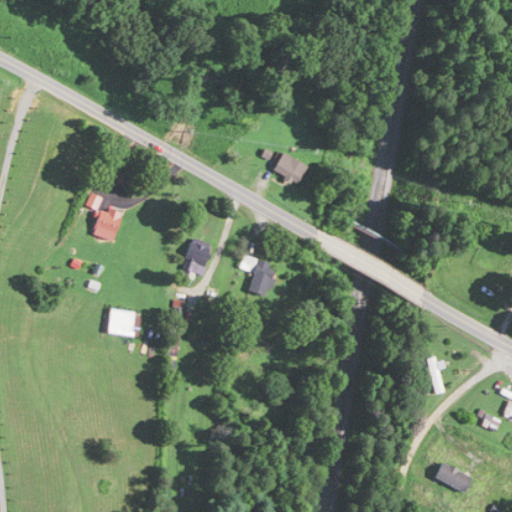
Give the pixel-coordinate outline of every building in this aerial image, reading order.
[(276,169),(292,186),(308,172),(292,154),(276,169)] [(124,214),(102,207),(94,235),(116,241),(124,214)] [(212,247),(193,240),(182,270),(200,278),(212,247)] [(251,276),(245,288),(264,297),(277,268),(246,254),(238,270),(251,276)] [(171,360),(181,360),(181,307),(171,307),(171,360)] [(134,336),(136,311),(110,309),(109,334),(134,336)] [(428,358),(434,394),(444,393),(438,357),(428,358)] [(481,425),(495,432),(500,422),(486,416),(481,425)] [(462,494),(472,479),(443,461),(434,477),(462,494)] [(106,480),(107,492),(116,492),(116,480),(106,480)]
